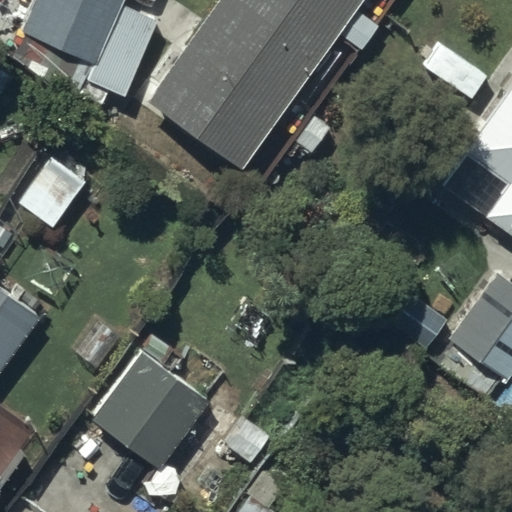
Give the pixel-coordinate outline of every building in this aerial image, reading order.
[(33,0),(17,32),(85,65),(79,77),(119,97),(156,21),(118,3),(119,0),(33,0)] [(212,0),(141,101),(237,172),(336,40),(355,54),(374,28),(354,13),(362,0),(212,0)] [(511,78),(458,154),(502,185),(479,217),(511,241),(511,78)] [(17,205),(49,228),(81,183),(49,160),(17,205)] [(511,287),(493,273),(444,340),(499,383),(511,365),(511,287)] [(0,293),(0,362),(33,319),(0,293)] [(134,353),(85,418),(154,471),(203,405),(134,353)] [(315,511),(322,502),(267,462),(242,495),(247,498),(237,511),(315,511)]
